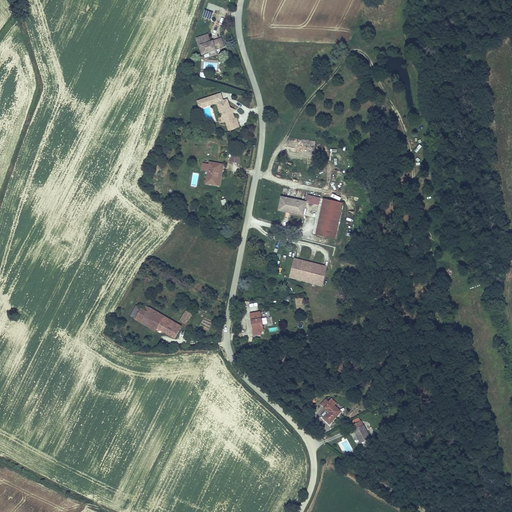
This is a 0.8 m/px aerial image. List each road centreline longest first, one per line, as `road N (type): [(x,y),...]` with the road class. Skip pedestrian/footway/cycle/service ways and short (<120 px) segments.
road 1 (tertiary): [(241,0),(240,40),(262,133),(226,336),(235,365),(311,448),(314,471),(299,511)]
road 2 (track): [(430,511),(311,448)]
